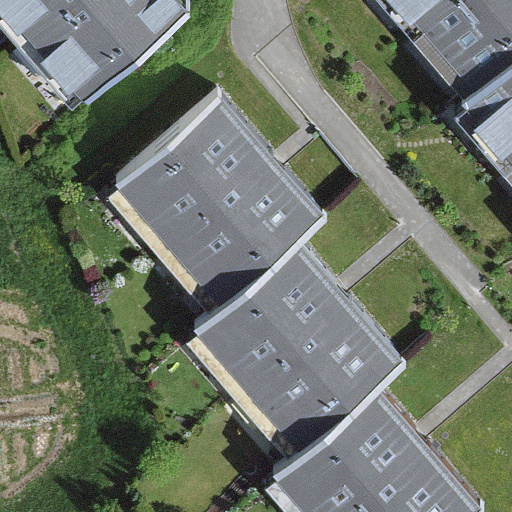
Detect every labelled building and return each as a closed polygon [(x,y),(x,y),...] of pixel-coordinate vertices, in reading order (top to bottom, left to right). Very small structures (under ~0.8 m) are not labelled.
[(0,0),(0,3),(24,31),(80,95),(189,0),(0,0)] [(511,0),(396,0),(467,81),(511,42),(511,0)] [(511,42),(467,81),(450,96),(511,166),(511,42)] [(266,140),(217,83),(102,181),(211,307),(300,231),(325,209),(286,163),(279,155),(266,140)] [(380,377),(406,355),(353,293),(342,280),(337,274),(300,231),(211,307),(190,324),(242,385),(296,449),(380,377)] [(304,511),(468,511),(483,500),(431,438),(420,425),(415,419),(380,377),(296,449),(277,464),(269,470),(304,511)]
